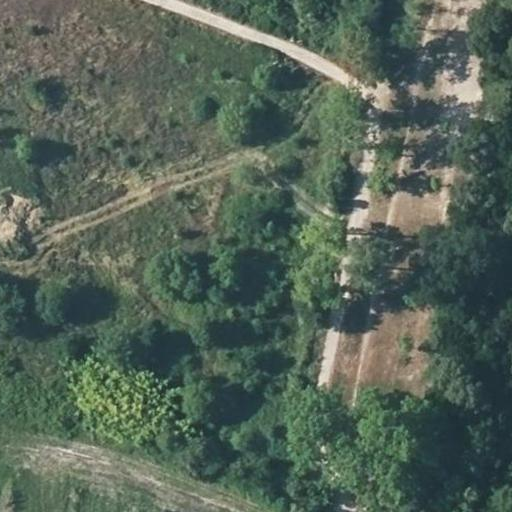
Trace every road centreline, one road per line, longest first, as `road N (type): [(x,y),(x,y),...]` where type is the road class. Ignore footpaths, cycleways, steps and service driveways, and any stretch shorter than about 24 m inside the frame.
road 1 (track): [(341,511),(354,399),(432,105),(152,0)]
road 2 (track): [(342,502),(315,458),(317,420),(381,88)]
